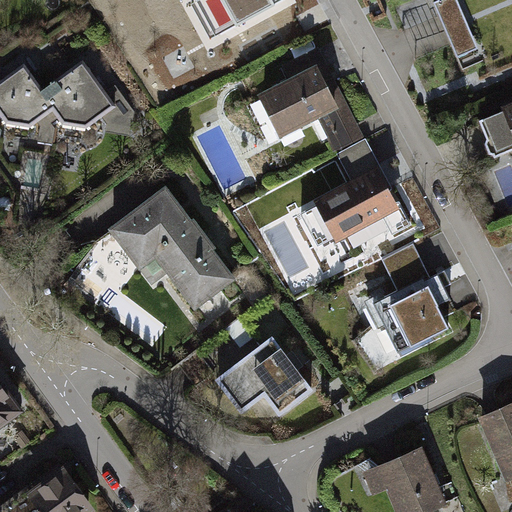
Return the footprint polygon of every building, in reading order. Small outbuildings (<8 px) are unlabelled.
[(440,0),(460,52),(481,43),(464,0),(440,0)] [(75,67),(36,95),(49,116),(59,130),(81,133),(107,113),(75,67)] [(309,68),(246,101),(271,149),(334,116),(309,68)] [(16,70),(0,81),(0,133),(27,136),(49,116),(36,95),(16,70)] [(511,110),(474,126),(493,173),(511,165),(511,110)] [(300,207),(330,258),(400,218),(357,144),(325,163),(338,186),(300,207)] [(159,193),(101,238),(132,278),(149,265),(188,315),(229,283),(159,193)] [(171,325),(106,278),(103,283),(90,273),(80,286),(158,343),(171,325)] [(425,279),(345,318),(364,356),(388,344),(398,365),(454,338),(425,279)] [(306,389),(267,337),(210,380),(233,410),(259,390),(276,411),(306,389)] [(0,425),(23,409),(0,377),(0,425)] [(511,400),(479,414),(504,471),(507,478),(511,488),(511,400)] [(420,447),(364,470),(376,493),(388,488),(396,511),(423,511),(447,503),(420,447)] [(23,488),(0,502),(0,511),(93,511),(96,511),(63,464),(32,483),(23,488)]
